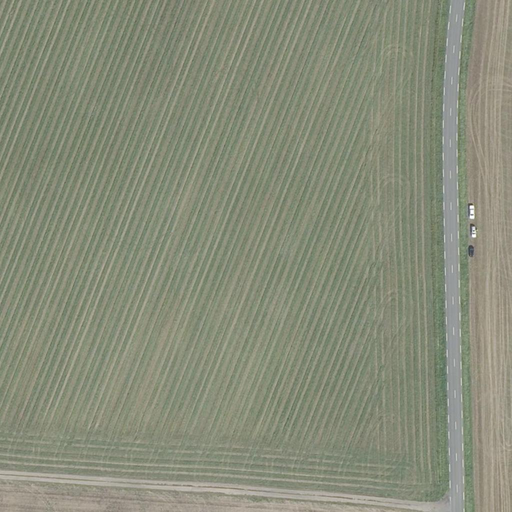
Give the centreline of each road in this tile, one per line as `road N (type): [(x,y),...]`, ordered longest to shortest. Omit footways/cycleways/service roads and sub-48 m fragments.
road 1 (secondary): [(451,511),(443,115),(452,0)]
road 2 (track): [(450,498),(0,477)]
